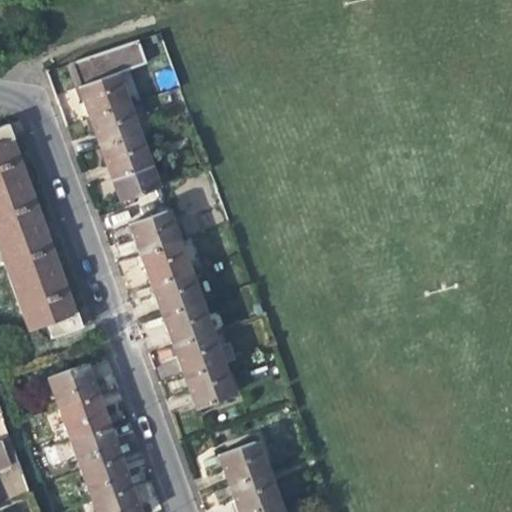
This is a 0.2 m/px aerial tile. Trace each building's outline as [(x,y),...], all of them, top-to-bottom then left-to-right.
[(79,93),(88,118),(124,106),(113,74),(142,63),(134,41),(69,64),(79,93)] [(94,136),(99,150),(136,137),(124,106),(88,118),(94,136)] [(0,239),(38,226),(20,176),(7,141),(10,140),(5,125),(0,126),(0,239)] [(154,189),(136,137),(99,150),(108,175),(118,202),(154,189)] [(131,239),(137,254),(173,241),(162,213),(127,226),(131,239)] [(58,282),(38,226),(0,239),(0,259),(26,330),(42,324),(47,338),(78,327),(73,313),(70,314),(58,282)] [(184,271),(173,241),(137,254),(141,266),(148,285),(184,271)] [(195,303),(184,271),(148,285),(152,297),(159,316),(195,303)] [(206,333),(195,303),(159,316),(163,328),(170,346),(206,333)] [(206,334),(206,333),(170,346),(176,364),(181,376),(217,363),(206,334)] [(218,365),(217,363),(181,376),(187,393),(193,410),(229,396),(218,365)] [(42,378),(53,408),(89,395),(83,378),(78,364),(42,378)] [(90,396),(89,395),(53,408),(65,439),(101,427),(94,408),(90,396)] [(101,428),(101,427),(65,439),(75,469),(111,456),(106,440),(101,428)] [(215,471),(221,487),(257,474),(247,444),(210,457),(215,471)] [(112,458),(111,456),(75,469),(87,500),(123,487),(117,472),(112,458)] [(245,511),(268,504),(257,474),(221,487),(225,498),(229,511),(245,511)] [(131,511),(128,501),(123,487),(87,500),(90,511),(131,511)]
